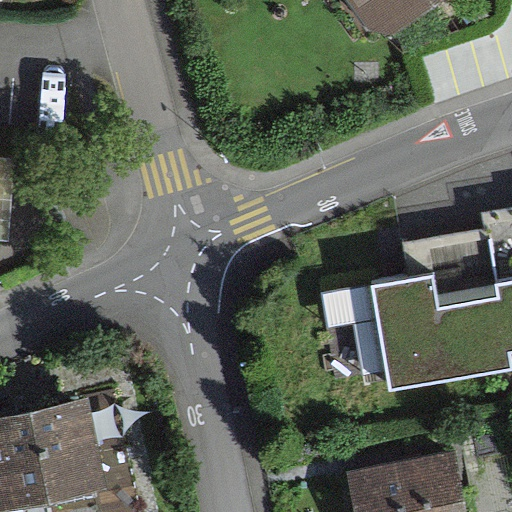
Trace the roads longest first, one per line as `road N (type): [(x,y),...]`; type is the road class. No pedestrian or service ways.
road 1 (residential): [(185,251),(511,121)]
road 2 (residential): [(185,251),(238,511)]
road 3 (residential): [(185,251),(123,0)]
road 4 (residential): [(0,331),(185,251)]
